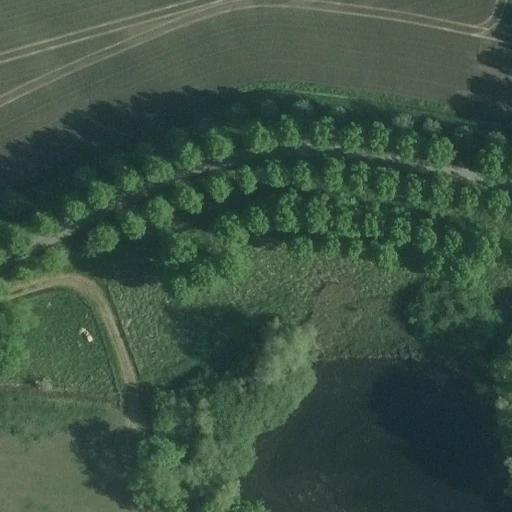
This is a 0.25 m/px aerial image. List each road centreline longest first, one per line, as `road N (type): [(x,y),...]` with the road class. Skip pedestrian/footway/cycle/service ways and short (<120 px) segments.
road 1 (unclassified): [(0,262),(167,178),(264,152),(335,152),(511,185)]
road 2 (track): [(138,424),(109,313),(81,286),(55,284),(0,300)]
